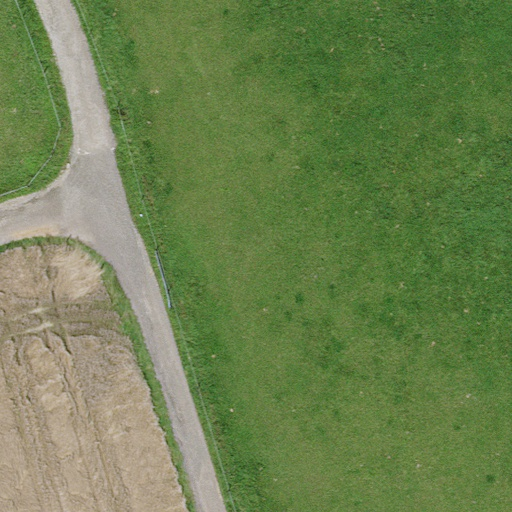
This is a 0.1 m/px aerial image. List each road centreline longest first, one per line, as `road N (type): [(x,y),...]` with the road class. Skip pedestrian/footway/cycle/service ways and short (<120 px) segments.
road 1 (track): [(245,511),(80,0)]
road 2 (track): [(141,181),(0,224)]
